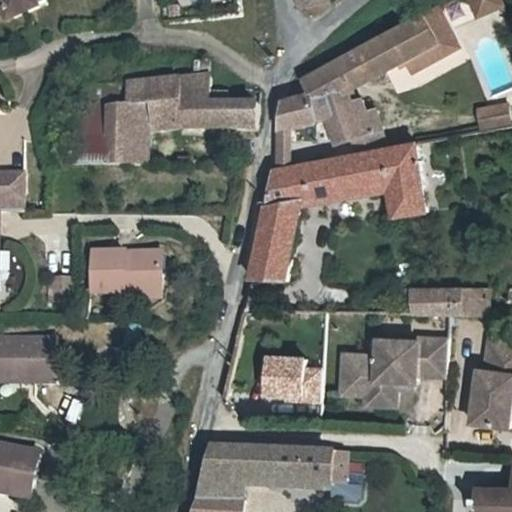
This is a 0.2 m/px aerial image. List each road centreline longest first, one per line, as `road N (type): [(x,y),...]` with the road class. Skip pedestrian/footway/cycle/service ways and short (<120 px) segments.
road 1 (residential): [(178,511),(278,90)]
road 2 (unknown): [(191,448),(270,441),(435,448)]
